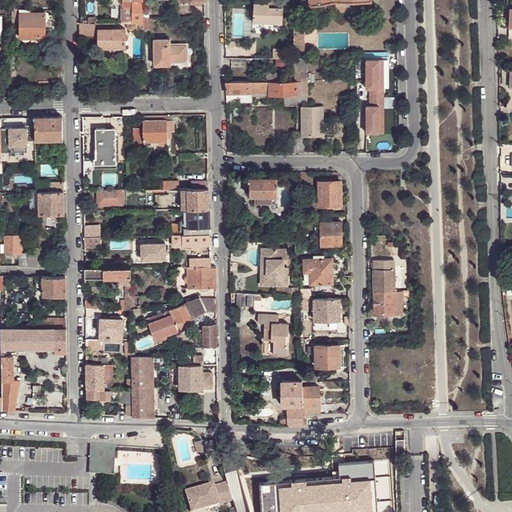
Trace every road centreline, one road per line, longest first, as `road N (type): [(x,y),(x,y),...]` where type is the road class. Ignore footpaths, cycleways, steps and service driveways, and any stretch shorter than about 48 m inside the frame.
road 1 (motorway): [(501,511),(476,338),(474,0)]
road 2 (motorway): [(443,0),(451,339),(474,511)]
road 3 (residential): [(511,415),(495,292),(486,0)]
road 4 (residential): [(216,163),(225,426)]
road 5 (residential): [(355,164),(362,427)]
road 6 (residential): [(408,0),(407,158),(355,164)]
road 7 (residential): [(70,104),(74,270)]
road 8 (residential): [(74,270),(76,426)]
road 9 (residential): [(362,427),(511,423)]
road 10 (residential): [(76,426),(225,426)]
road 11 (residential): [(70,104),(213,103)]
road 12 (residential): [(216,163),(355,164)]
road 13 (residential): [(225,426),(362,427)]
